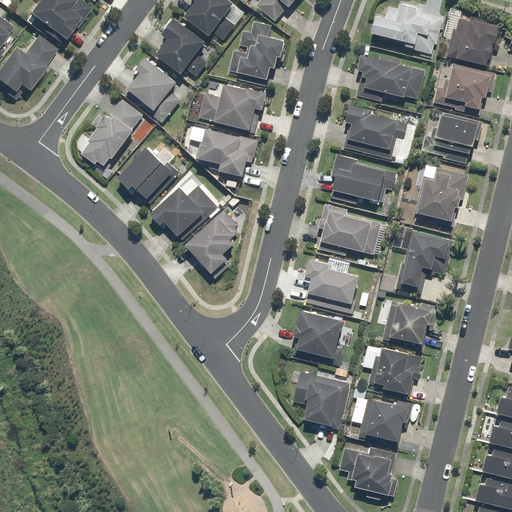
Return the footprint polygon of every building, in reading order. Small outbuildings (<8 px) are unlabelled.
[(74,0),(34,0),(25,14),(39,24),(36,29),(64,47),(89,10),(74,0)] [(233,6),(225,0),(194,0),(196,1),(184,16),(208,36),(233,6)] [(261,0),(255,8),(275,23),(287,8),(288,9),(294,0),(261,0)] [(445,16),(398,4),(397,8),(385,5),(382,19),(372,16),(367,36),(401,44),(400,46),(435,55),(445,16)] [(497,29),(459,17),(447,56),(485,68),(497,29)] [(0,44),(12,28),(0,18),(0,44)] [(204,44),(171,18),(159,34),(166,40),(154,55),(180,75),(204,44)] [(271,27),(254,22),(252,31),(241,29),(237,43),(248,46),(246,53),(233,50),(227,71),(238,74),(237,80),(262,87),(267,68),(273,70),(276,59),(279,60),(283,42),(268,38),(271,27)] [(11,45),(9,47),(0,60),(0,83),(2,85),(0,88),(0,94),(19,108),(60,49),(38,34),(23,54),(11,45)] [(380,60),(360,55),(356,72),(360,73),(354,96),(383,103),(385,92),(417,99),(424,71),(400,65),(401,60),(381,55),(380,60)] [(175,84),(144,59),(135,71),(137,72),(121,92),(161,124),(179,101),(169,92),(175,84)] [(493,75),(444,62),(440,61),(430,103),(482,117),(493,75)] [(264,95),(221,85),(219,97),(203,93),(197,119),(248,131),(253,111),(259,113),(264,95)] [(142,115),(122,100),(110,116),(103,110),(91,125),(96,129),(89,138),(85,135),(76,147),(80,150),(78,153),(91,162),(89,164),(108,179),(113,173),(109,170),(134,137),(128,133),(142,115)] [(373,110),(347,104),(341,123),(347,125),(341,150),(398,163),(407,123),(372,115),(373,110)] [(478,123),(441,113),(434,136),(425,134),(419,155),(466,168),(478,123)] [(257,141),(205,129),(202,129),(195,161),(217,166),(215,178),(226,181),(224,187),(236,189),(238,182),(240,182),(245,157),(253,159),(257,141)] [(169,173),(145,148),(115,178),(128,191),(131,188),(149,206),(156,200),(149,193),(169,173)] [(357,159),(339,154),(335,153),(329,178),(332,178),(327,197),(355,203),(356,201),(379,207),(384,188),(392,190),(396,174),(356,164),(357,159)] [(467,176),(421,164),(416,186),(421,188),(413,217),(449,227),(454,208),(459,209),(467,176)] [(187,198),(177,188),(148,215),(157,224),(160,222),(174,237),(181,231),(187,237),(218,207),(199,187),(187,198)] [(346,208),(326,203),(324,203),(318,228),(323,230),(319,249),(346,254),(347,251),(374,257),(381,223),(345,215),(346,208)] [(223,210),(183,245),(210,275),(227,260),(222,254),(234,244),(229,238),(240,229),(223,210)] [(448,240),(417,232),(409,231),(395,288),(418,293),(423,272),(429,273),(432,259),(443,262),(448,240)] [(327,266),(307,260),(303,275),(310,276),(303,302),(350,314),(355,296),(352,295),(357,277),(326,269),(327,266)] [(420,308),(393,301),(389,300),(379,341),(417,351),(423,328),(432,330),(438,307),(422,302),(420,308)] [(344,321),(302,311),(299,310),(292,337),(297,338),(292,356),(339,367),(347,335),(341,333),(344,321)] [(406,355),(381,348),(378,355),(371,353),(367,367),(373,368),(368,388),(406,398),(412,373),(402,370),(406,355)] [(349,384),(300,372),(292,402),(305,405),(303,413),(304,413),(302,420),(330,427),(333,412),(342,414),(349,384)] [(498,397),(494,414),(511,418),(511,387),(508,386),(507,392),(506,392),(504,399),(498,397)] [(360,423),(357,437),(397,446),(402,425),(407,427),(413,404),(396,400),(395,405),(366,399),(366,400),(363,400),(365,391),(354,389),(352,398),(356,399),(351,421),(360,423)] [(491,426),(487,443),(511,449),(511,424),(498,421),(497,428),(491,426)] [(390,479),(396,454),(370,447),(368,454),(344,449),(339,470),(348,472),(346,479),(354,481),(353,488),(367,491),(365,497),(379,500),(380,494),(392,497),(396,480),(390,479)] [(484,456),(480,472),(511,480),(511,455),(491,450),(489,457),(484,456)] [(477,484),(473,501),(511,510),(511,485),(484,479),(482,486),(477,484)]
